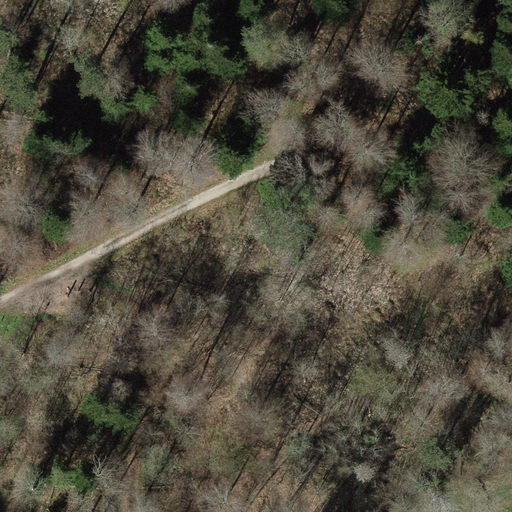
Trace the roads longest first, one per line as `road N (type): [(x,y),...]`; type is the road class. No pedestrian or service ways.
road 1 (motorway): [(0,415),(312,149),(511,6)]
road 2 (track): [(0,294),(259,170),(511,104)]
road 3 (motorway): [(262,0),(0,215)]
